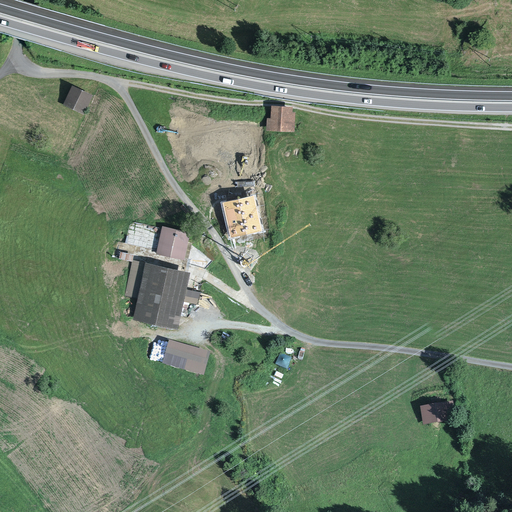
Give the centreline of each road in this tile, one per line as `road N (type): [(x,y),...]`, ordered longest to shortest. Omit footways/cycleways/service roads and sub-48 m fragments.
road 1 (primary): [(511,97),(275,78),(0,8)]
road 2 (primary): [(0,21),(288,91),(511,107)]
road 3 (track): [(118,86),(511,126)]
